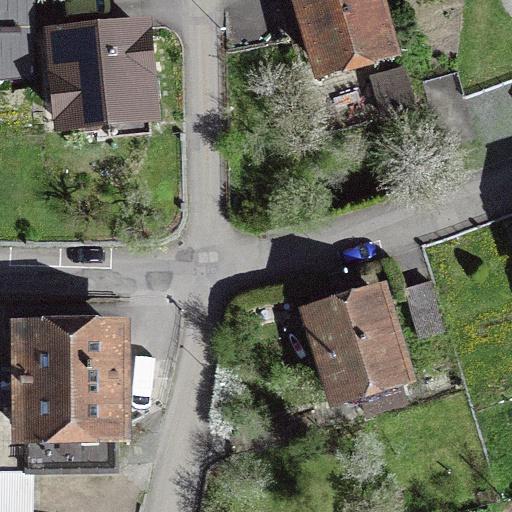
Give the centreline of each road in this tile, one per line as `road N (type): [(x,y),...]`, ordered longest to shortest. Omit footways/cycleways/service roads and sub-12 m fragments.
road 1 (residential): [(206,264),(432,215),(511,183)]
road 2 (residential): [(201,0),(206,264)]
road 3 (residential): [(173,511),(206,264)]
road 4 (residential): [(0,262),(206,264)]
